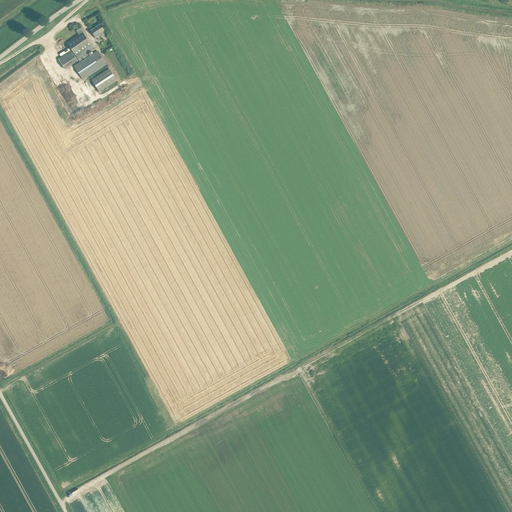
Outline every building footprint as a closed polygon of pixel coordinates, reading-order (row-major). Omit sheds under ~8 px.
[(97,37),(99,40),(102,38),(99,34),(105,30),(100,24),(90,30),(96,38),(97,37)] [(79,35),(66,43),(79,62),(89,55),(87,53),(94,49),(80,28),(76,31),(79,35)] [(106,64),(100,55),(97,51),(74,66),(83,79),(106,64)] [(117,81),(109,68),(92,79),(100,92),(117,81)] [(65,71),(38,87),(71,140),(98,124),(65,71)]
